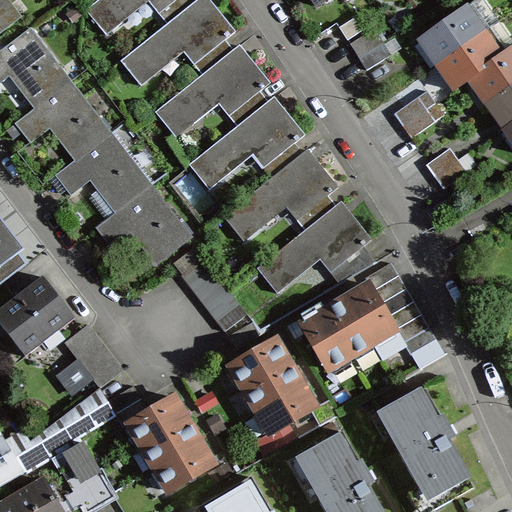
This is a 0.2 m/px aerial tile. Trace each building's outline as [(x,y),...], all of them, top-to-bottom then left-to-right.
[(0,0),(0,33),(21,17),(7,0),(0,0)] [(99,0),(86,11),(106,35),(123,20),(119,16),(138,0),(155,0),(164,11),(177,0),(99,0)] [(173,21),(122,62),(142,86),(159,72),(155,67),(184,44),(199,62),(226,40),(236,32),(209,0),(199,0),(173,21)] [(198,0),(177,0),(164,11),(173,21),(199,0),(198,0)] [(437,65),(484,32),(467,7),(420,40),(437,65)] [(365,11),(339,28),(347,41),(373,24),(365,11)] [(30,29),(0,52),(0,83),(13,73),(39,106),(71,81),(30,29)] [(374,29),(350,44),(359,58),(383,43),(374,29)] [(484,32),(437,65),(455,90),(469,79),(502,57),(484,32)] [(226,40),(199,62),(207,73),(235,50),(226,40)] [(383,43),(359,58),(367,71),(391,55),(383,43)] [(207,73),(156,113),(176,138),(195,123),(191,118),(219,95),(233,113),(260,92),(270,83),(241,46),(235,50),(207,73)] [(486,104),(511,85),(511,49),(502,57),(469,79),(486,104)] [(39,106),(16,124),(31,143),(54,125),(79,158),(111,134),(71,81),(39,106)] [(511,123),(511,85),(486,104),(503,129),(511,123)] [(394,114),(403,126),(436,103),(428,91),(394,114)] [(260,92),(233,113),(242,124),(269,103),(260,92)] [(242,124),(190,166),(210,191),(229,176),(224,171),(253,147),(268,165),(295,144),(305,136),(275,98),(269,103),(242,124)] [(436,103),(403,126),(412,139),(445,115),(436,103)] [(511,123),(503,129),(511,141),(511,123)] [(95,178),(120,210),(151,185),(111,134),(79,158),(56,176),(71,196),(95,178)] [(295,144),(268,165),(276,176),(303,154),(295,144)] [(450,148),(427,165),(436,177),(458,161),(450,148)] [(276,176),(225,217),(245,243),(262,229),(257,224),(287,200),(302,218),(329,196),(339,188),(308,150),(303,154),(276,176)] [(458,161),(436,177),(444,189),(467,173),(458,161)] [(134,229),(161,263),(193,237),(151,185),(120,210),(96,228),(111,247),(134,229)] [(329,196),(302,218),(310,228),(337,206),(329,196)] [(364,247),(372,239),(342,202),(337,206),(310,228),(259,270),(279,294),(296,280),(292,276),(321,252),(336,269),(337,268),(364,247)] [(0,267),(18,254),(24,249),(0,217),(0,267)] [(337,268),(346,280),(376,262),(364,247),(337,268)] [(0,285),(27,265),(18,254),(0,267),(0,285)] [(204,257),(181,276),(190,288),(214,269),(204,257)] [(366,279),(370,285),(397,331),(412,356),(437,341),(391,264),(366,279)] [(222,280),(214,269),(190,288),(199,299),(222,280)] [(43,277),(0,310),(0,323),(26,357),(44,343),(40,338),(55,326),(59,331),(75,319),(43,277)] [(231,291),(222,280),(199,299),(207,310),(231,291)] [(370,285),(347,298),(374,344),(397,331),(370,285)] [(239,302),(231,291),(207,310),(215,321),(239,302)] [(347,298),(325,311),(351,357),(374,344),(347,298)] [(248,313),(239,302),(215,321),(224,332),(248,313)] [(325,311),(302,324),(329,370),(351,357),(325,311)] [(254,322),(228,337),(236,350),(261,335),(254,322)] [(89,324),(65,343),(80,362),(93,379),(100,389),(124,370),(89,324)] [(230,366),(244,389),(290,362),(276,339),(230,366)] [(93,379),(80,362),(62,376),(75,392),(93,379)] [(244,389),(257,411),(303,384),(290,362),(244,389)] [(257,411),(271,434),(316,407),(303,384),(257,411)] [(129,424),(150,413),(134,386),(108,401),(123,428),(129,424)] [(452,437),(424,386),(381,411),(404,451),(399,454),(432,511),(474,488),(447,440),(452,437)] [(129,424),(143,447),(188,420),(175,398),(150,413),(129,424)] [(143,447),(155,468),(201,441),(188,420),(143,447)] [(53,437),(20,458),(28,471),(38,465),(36,462),(44,457),(46,460),(62,450),(61,449),(78,439),(72,429),(55,440),(53,437)] [(0,486),(24,473),(0,432),(0,486)] [(371,482),(343,432),(300,456),(301,456),(291,462),(303,484),(312,478),(323,496),(318,499),(324,511),(381,511),(366,485),(371,482)] [(155,468),(169,492),(215,465),(201,441),(155,468)] [(84,443),(69,452),(84,478),(72,486),(87,511),(90,511),(116,497),(84,443)] [(272,511),(251,477),(197,508),(199,511),(272,511)] [(0,511),(63,511),(44,480),(0,505),(0,511)]
